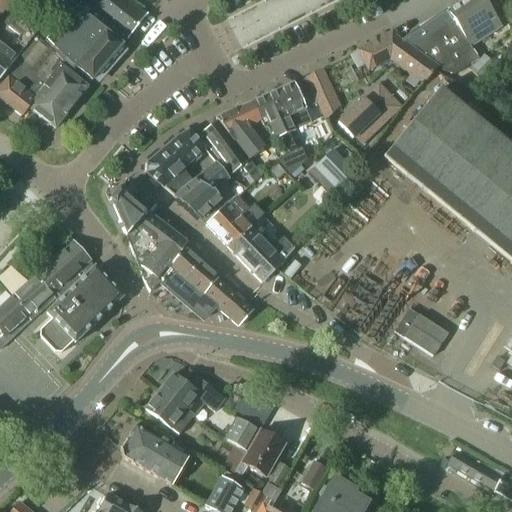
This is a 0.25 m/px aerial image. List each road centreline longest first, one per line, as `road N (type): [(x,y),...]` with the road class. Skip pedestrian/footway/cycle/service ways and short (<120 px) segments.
road 1 (residential): [(170,336),(194,362),(268,387),(490,511)]
road 2 (residential): [(432,0),(252,81),(229,84),(206,53)]
road 3 (secondary): [(170,336),(274,352),(385,393)]
road 4 (residential): [(206,53),(54,192)]
road 5 (unclassified): [(54,192),(117,262),(148,339)]
road 6 (residential): [(385,393),(388,369),(264,300)]
road 7 (secondary): [(385,393),(511,460)]
road 8 (residential): [(169,511),(112,477),(58,424)]
road 9 (secondary): [(58,424),(148,339)]
